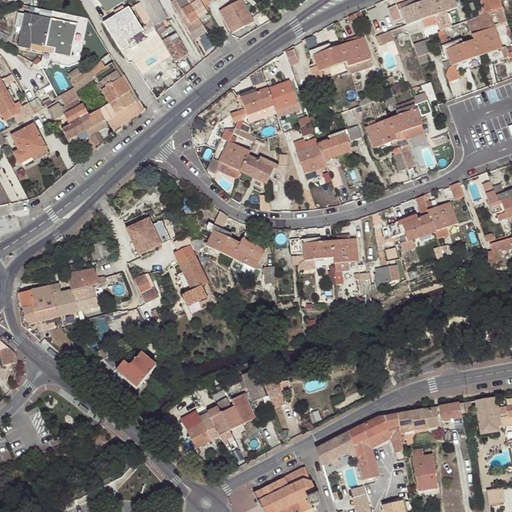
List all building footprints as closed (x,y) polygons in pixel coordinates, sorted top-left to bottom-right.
[(98,0),(105,11),(122,0),(98,0)] [(156,0),(138,0),(153,23),(159,19),(155,12),(161,8),(156,0)] [(189,25),(199,19),(187,0),(174,0),(175,0),(189,25)] [(187,0),(199,19),(207,14),(203,7),(209,3),(209,2),(207,0),(187,0)] [(252,23),(241,0),(219,12),(231,34),(252,23)] [(428,0),(429,1),(418,4),(416,0),(404,5),(397,7),(402,19),(405,18),(407,26),(435,17),(447,12),(457,8),(453,0),(428,0)] [(493,12),(489,0),(486,0),(481,2),(485,14),(489,13),(493,12)] [(503,8),(500,0),(489,0),(493,12),(503,8)] [(397,7),(397,6),(388,9),(393,22),(402,19),(397,7)] [(161,8),(155,12),(159,19),(153,23),(154,25),(167,18),(161,8)] [(507,19),(503,8),(493,12),(489,13),(491,16),(498,13),(501,21),(507,19)] [(142,31),(128,9),(103,25),(120,51),(128,46),(130,49),(146,39),(141,32),(142,31)] [(354,26),(364,22),(361,12),(357,13),(350,16),(354,26)] [(447,12),(435,17),(438,24),(441,23),(450,20),(447,12)] [(31,43),(45,47),(50,20),(25,14),(24,15),(19,13),(16,27),(22,29),(19,46),(29,48),(31,43)] [(491,17),(491,16),(489,13),(485,14),(467,22),(468,26),(491,17)] [(468,26),(472,36),(495,28),(491,17),(468,26)] [(193,29),(202,24),(199,19),(189,25),(193,29)] [(50,20),(45,47),(55,49),(54,54),(70,57),(77,26),(50,20)] [(160,22),(153,27),(156,30),(158,35),(165,30),(160,22)] [(153,27),(151,23),(145,26),(150,34),(156,30),(153,27)] [(391,32),(393,38),(404,33),(403,28),(391,32)] [(462,41),(450,45),(443,48),(448,62),(450,61),(452,67),(454,66),(471,60),(479,57),(502,49),(495,28),(472,36),(474,41),(463,45),(462,41)] [(444,31),(440,32),(438,33),(439,37),(443,48),(450,45),(444,31)] [(165,40),(177,61),(190,54),(178,32),(165,40)] [(315,36),(306,40),(310,53),(320,50),(315,36)] [(320,50),(310,53),(315,67),(318,66),(321,72),(347,62),(349,68),(372,60),(364,38),(342,46),(331,50),(329,46),(320,50)] [(414,46),(420,66),(429,63),(425,55),(435,52),(430,40),(414,46)] [(473,67),(482,64),(479,57),(471,60),(473,67)] [(374,67),(372,60),(349,68),(352,75),(374,67)] [(74,108),(86,130),(105,120),(106,123),(137,105),(130,93),(133,91),(125,77),(122,78),(112,64),(109,66),(109,68),(107,70),(101,61),(71,82),(75,89),(95,77),(98,83),(103,81),(107,88),(102,90),(111,105),(91,116),(83,103),(74,108)] [(445,71),(448,69),(449,68),(452,67),(450,61),(448,62),(442,63),(445,71)] [(315,83),(323,80),(321,72),(318,66),(315,67),(310,69),(315,83)] [(454,66),(452,67),(449,68),(448,70),(448,71),(448,72),(448,74),(447,75),(448,77),(449,82),(460,79),(454,66)] [(267,83),(264,75),(251,79),(254,87),(267,83)] [(16,106),(1,81),(0,80),(0,111),(2,114),(16,106)] [(103,81),(98,83),(102,90),(107,88),(103,81)] [(244,93),(237,96),(242,111),(245,110),(248,117),(274,107),(276,112),(298,104),(290,81),(269,89),(258,94),(246,98),(244,93)] [(256,89),(244,93),(246,98),(258,94),(256,89)] [(362,107),(363,107),(376,102),(374,95),(360,100),(362,107)] [(390,97),(384,99),(387,107),(397,103),(394,96),(390,97)] [(398,112),(412,107),(411,102),(396,108),(398,112)] [(427,102),(418,105),(422,116),(432,113),(427,102)] [(63,114),(65,113),(59,103),(48,109),(54,119),(63,114)] [(276,112),(278,119),(301,111),(298,104),(276,112)] [(407,131),(422,126),(420,120),(424,119),(422,116),(418,105),(412,107),(398,112),(396,112),(398,116),(391,119),(366,128),(374,149),(397,141),(395,135),(399,134),(403,133),(407,131)] [(76,136),(86,130),(74,108),(65,113),(63,114),(68,123),(61,128),(72,148),(80,144),(80,143),(76,136)] [(245,110),(242,111),(231,115),(234,123),(240,121),(236,128),(240,130),(243,124),(246,117),(248,117),(245,110)] [(311,125),(308,117),(298,120),(301,128),(311,125)] [(105,120),(86,130),(90,137),(91,138),(109,127),(106,123),(105,120)] [(30,155),(45,148),(32,124),(10,136),(18,150),(12,153),(19,165),(32,158),(30,155)] [(240,130),(251,135),(251,127),(243,124),(240,130)] [(301,128),(300,129),(303,137),(314,133),(311,125),(301,128)] [(348,131),(351,142),(363,138),(358,126),(348,131)] [(410,140),(425,134),(422,126),(407,131),(410,140)] [(236,128),(235,130),(234,133),(255,143),(257,138),(251,135),(240,130),(236,128)] [(90,137),(86,130),(76,136),(80,143),(90,137)] [(304,175),(327,166),(325,161),(347,154),(352,152),(350,145),(353,145),(351,142),(348,131),(329,137),(330,141),(318,145),(305,150),(298,153),(296,153),(304,175)] [(401,153),(407,169),(416,166),(406,141),(406,139),(405,139),(401,141),(399,134),(395,135),(397,141),(401,153)] [(221,159),(228,141),(223,139),(216,157),(221,159)] [(240,172),(257,181),(267,185),(269,179),(273,181),(279,167),(276,165),(274,169),(259,162),(249,157),(251,152),(230,142),(220,163),(240,172)] [(47,152),(45,148),(30,155),(32,158),(33,159),(47,152)] [(399,172),(407,169),(401,153),(393,155),(399,172)] [(279,156),(279,167),(288,167),(288,156),(279,156)] [(274,169),(276,165),(261,157),(259,162),(274,169)] [(213,159),(207,171),(216,175),(218,170),(237,180),(240,172),(220,163),(213,159)] [(240,172),(237,180),(254,188),(257,181),(240,172)] [(460,182),(450,186),(455,200),(465,197),(460,182)] [(0,205),(10,203),(0,184),(0,205)] [(500,185),(493,187),(494,192),(497,199),(511,193),(511,190),(503,194),(500,185)] [(497,199),(494,192),(486,195),(493,214),(501,211),(497,199)] [(507,218),(508,219),(511,217),(511,193),(497,199),(501,211),(502,213),(505,212),(507,218)] [(260,196),(261,211),(266,212),(271,212),(269,196),(260,196)] [(421,214),(428,211),(426,203),(425,197),(416,200),(421,214)] [(418,215),(398,222),(398,223),(402,234),(403,237),(405,236),(408,241),(410,241),(435,232),(446,228),(457,224),(449,203),(434,209),(428,211),(429,216),(419,219),(418,215)] [(225,215),(220,212),(213,226),(222,230),(228,217),(225,215)] [(498,221),(507,218),(505,212),(502,213),(496,216),(498,221)] [(149,220),(127,230),(138,252),(146,248),(148,251),(171,240),(161,221),(152,226),(149,220)] [(402,234),(398,223),(391,226),(395,237),(402,234)] [(84,224),(76,231),(80,234),(88,228),(84,224)] [(222,230),(213,226),(207,240),(210,241),(207,247),(234,259),(255,269),(264,249),(249,242),(243,239),(241,244),(231,239),(232,235),(222,230)] [(254,231),(249,228),(243,239),(249,242),(254,231)] [(446,228),(435,232),(438,239),(449,236),(446,228)] [(190,240),(191,243),(195,251),(206,248),(202,237),(190,240)] [(77,245),(78,250),(87,243),(85,238),(77,245)] [(320,238),(300,240),(301,253),(301,256),(305,256),(306,261),(334,259),(335,264),(358,262),(356,239),(348,240),(338,241),(332,241),(321,242),(320,238)] [(511,238),(490,245),(494,256),(501,254),(500,251),(511,247),(511,238)] [(107,240),(89,247),(94,261),(112,255),(107,240)] [(301,253),(300,240),(291,241),(292,254),(301,253)] [(403,243),(401,244),(401,245),(403,247),(405,249),(407,249),(409,249),(410,249),(412,248),(413,248),(410,241),(408,241),(403,243)] [(77,245),(61,252),(63,257),(78,250),(77,245)] [(182,296),(188,306),(208,297),(202,286),(208,284),(208,283),(191,246),(175,254),(193,291),(182,296)] [(443,253),(445,261),(455,257),(458,257),(455,246),(451,248),(450,246),(446,246),(441,248),(443,253)] [(437,254),(439,262),(445,261),(443,253),(437,254)] [(67,266),(68,274),(79,272),(78,264),(67,266)] [(376,285),(382,283),(398,281),(395,266),(375,269),(377,276),(375,277),(376,285)] [(276,283),(275,268),(264,269),(266,284),(276,283)] [(59,318),(79,313),(100,308),(94,286),(107,282),(105,277),(98,279),(94,269),(79,272),(68,274),(67,274),(72,290),(62,293),(60,283),(19,294),(24,309),(26,321),(32,325),(59,318)] [(149,273),(135,280),(147,304),(159,298),(154,288),(155,287),(149,273)] [(362,296),(372,294),(370,285),(370,279),(367,280),(360,281),(362,296)] [(370,285),(372,294),(380,293),(384,291),(382,283),(376,285),(370,285)] [(188,306),(190,311),(192,315),(217,302),(208,284),(202,286),(208,297),(188,306)] [(8,349),(0,351),(5,366),(16,362),(16,360),(15,356),(15,354),(8,349)] [(118,352),(104,360),(138,389),(157,366),(141,353),(132,364),(118,352)] [(257,370),(242,376),(249,393),(252,402),(254,402),(263,398),(267,396),(257,370)] [(207,376),(203,377),(206,384),(212,381),(216,379),(213,373),(207,376)] [(271,403),(273,410),(286,405),(278,384),(283,383),(281,378),(264,384),(268,396),(271,403)] [(218,393),(212,381),(206,384),(212,396),(218,393)] [(249,393),(243,395),(250,409),(256,406),(254,402),(252,402),(249,393)] [(227,398),(216,403),(221,413),(230,431),(255,419),(250,409),(243,395),(232,401),(235,406),(232,408),(227,398)] [(496,397),(476,401),(481,434),(498,432),(499,431),(499,427),(498,423),(501,423),(500,416),(499,416),(497,403),(496,397)] [(464,403),(439,407),(441,421),(443,421),(443,422),(448,421),(448,420),(454,419),(455,421),(459,420),(460,418),(466,417),(465,412),(464,403)] [(432,408),(397,414),(400,428),(414,426),(415,431),(440,427),(437,407),(432,408)] [(196,448),(182,455),(188,460),(201,454),(198,448),(220,437),(220,436),(211,419),(208,413),(200,418),(203,423),(186,431),(196,448)] [(220,436),(230,431),(221,413),(211,419),(220,436)] [(363,481),(381,476),(378,467),(373,468),(369,450),(371,445),(379,442),(380,445),(390,440),(392,448),(402,444),(402,440),(401,433),(400,428),(397,414),(379,417),(372,421),(349,432),(354,449),(361,473),(363,481)] [(349,432),(317,449),(322,466),(336,459),(340,457),(351,451),(354,449),(349,432)] [(373,468),(378,467),(373,449),(380,445),(379,442),(371,445),(369,450),(373,468)] [(423,449),(412,451),(413,457),(412,457),(418,492),(430,490),(430,486),(437,485),(433,454),(424,456),(423,449)] [(353,458),(351,451),(340,457),(341,462),(353,458)] [(201,454),(188,460),(195,466),(203,458),(201,454)] [(336,459),(322,466),(324,472),(339,465),(336,459)] [(306,467),(256,492),(264,511),(300,511),(320,503),(316,492),(308,476),(306,467)] [(363,481),(361,473),(327,482),(330,492),(364,482),(363,481)] [(334,504),(368,495),(364,482),(330,492),(334,504)] [(486,490),(489,505),(505,503),(503,488),(486,490)] [(382,506),(383,511),(404,511),(402,501),(382,506)]
